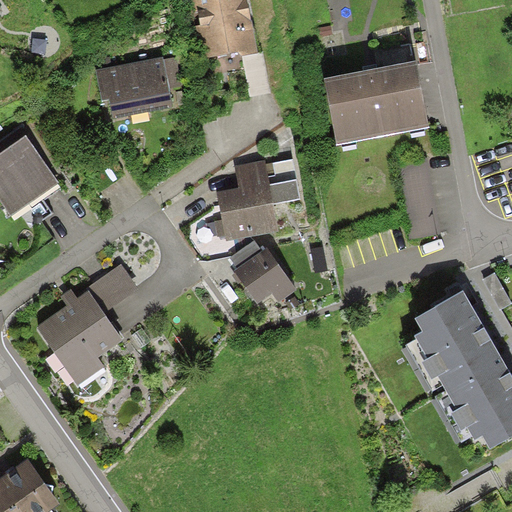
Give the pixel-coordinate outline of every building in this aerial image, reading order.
[(191,0),(202,63),(257,53),(247,0),(191,0)] [(176,56),(97,71),(103,105),(110,104),(114,120),(173,109),(169,90),(182,88),(176,56)] [(415,60),(321,81),(335,144),(429,123),(415,60)] [(32,129),(0,148),(0,197),(10,213),(64,180),(32,129)] [(234,190),(214,193),(222,241),(272,234),(267,204),(265,186),(261,161),(230,166),(234,190)] [(424,162),(393,167),(406,243),(438,238),(424,162)] [(265,186),(267,204),(293,199),(291,181),(265,186)] [(293,293),(261,248),(230,270),(253,301),(267,291),(276,305),(293,293)] [(94,289),(130,337),(161,315),(123,264),(92,286),(94,289)] [(130,337),(94,289),(38,330),(73,378),(130,337)] [(404,347),(419,373),(449,424),(459,439),(480,426),(491,445),(511,432),(511,376),(460,290),(414,317),(425,334),(404,347)] [(29,465),(0,487),(0,511),(64,511),(65,511),(29,465)]
